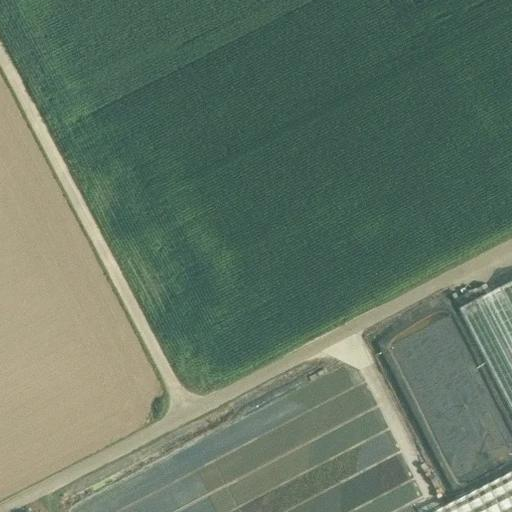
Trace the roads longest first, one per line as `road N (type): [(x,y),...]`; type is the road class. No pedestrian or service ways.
road 1 (track): [(0,511),(511,246)]
road 2 (track): [(197,410),(0,31)]
